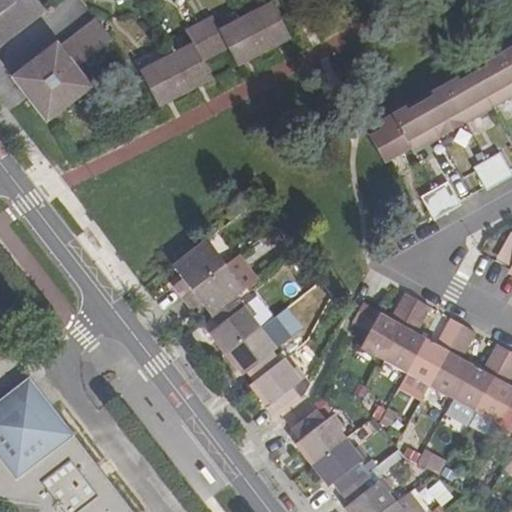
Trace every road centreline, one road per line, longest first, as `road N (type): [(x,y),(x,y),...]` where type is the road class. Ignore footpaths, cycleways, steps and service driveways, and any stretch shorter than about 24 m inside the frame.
road 1 (residential): [(0,161),(271,511)]
road 2 (residential): [(511,200),(447,236),(436,255),(438,274),(455,289),(511,321)]
